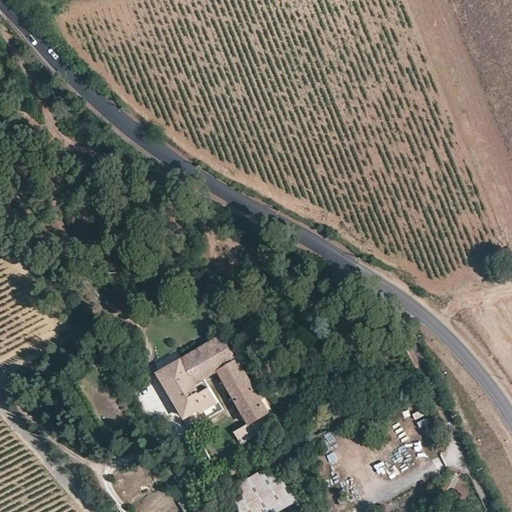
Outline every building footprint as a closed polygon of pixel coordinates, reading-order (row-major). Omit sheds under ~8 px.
[(206,380),(219,373),(218,371),(238,359),(222,334),(222,333),(156,372),(185,419),(201,409),(203,412),(219,402),(206,380)] [(271,412),(238,359),(218,371),(219,373),(249,425),(271,412)] [(412,465),(417,462),(408,446),(403,449),(412,465)] [(276,511),(302,497),(280,460),(228,491),(240,511),(276,511)] [(354,487),(366,480),(362,475),(356,479),(352,473),(346,476),(350,482),(351,481),(354,487)] [(340,506),(349,502),(345,495),(337,498),(340,506)]
